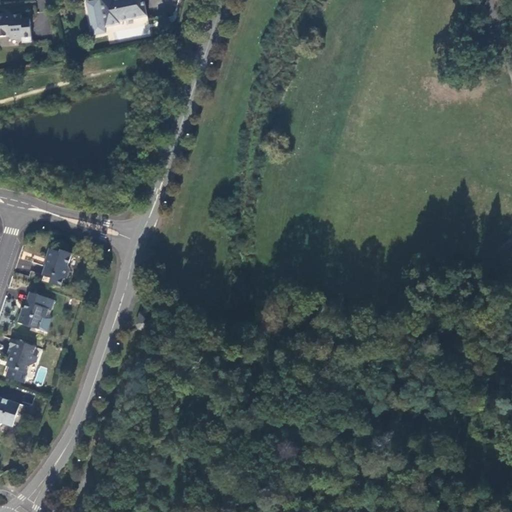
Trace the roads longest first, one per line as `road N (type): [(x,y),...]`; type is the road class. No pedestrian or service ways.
road 1 (unclassified): [(25,511),(79,424),(137,245)]
road 2 (unclassified): [(137,245),(221,0)]
road 3 (residential): [(18,203),(137,245)]
